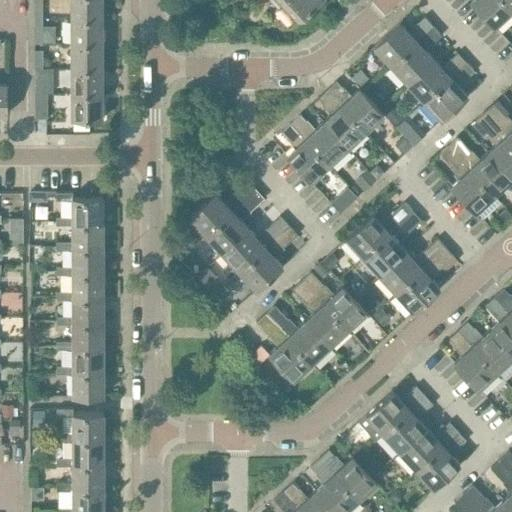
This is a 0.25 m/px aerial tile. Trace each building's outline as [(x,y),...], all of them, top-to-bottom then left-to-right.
[(42,0),(34,0),(35,18),(43,17),(42,0)] [(71,0),(71,17),(103,17),(102,0),(71,0)] [(285,0),(282,3),(296,19),(317,0),(285,0)] [(469,0),(494,26),(511,8),(503,0),(469,0)] [(511,0),(503,0),(511,8),(511,0)] [(399,22),(373,45),(390,64),(431,24),(423,16),(413,25),(414,26),(408,32),(399,22)] [(43,17),(35,18),(35,42),(43,42),(43,17)] [(71,17),(71,42),(103,42),(103,17),(71,17)] [(431,24),(390,64),(407,82),(433,58),(423,47),(428,43),(430,44),(440,35),(431,24)] [(71,42),(71,67),(103,67),(103,42),(71,42)] [(35,49),(35,67),(43,67),(43,49),(35,49)] [(433,58),(407,82),(424,101),(465,61),(456,52),(446,61),(447,63),(442,68),(433,58)] [(465,61),(424,101),(440,118),(466,94),(457,84),(462,79),(463,80),(474,71),(465,61)] [(35,67),(35,92),(48,92),(48,67),(43,67),(35,67)] [(71,67),(71,92),(103,92),(103,67),(71,67)] [(360,68),(351,76),(361,87),(370,79),(360,68)] [(327,88),(366,130),(384,113),(360,86),(351,94),(337,79),(327,88)] [(331,112),(323,120),(348,146),(366,130),(327,88),(317,97),(331,112)] [(35,92),(35,117),(48,117),(48,92),(35,92)] [(103,117),(103,92),(71,92),(72,117),(103,117)] [(497,99),(494,101),(506,114),(508,112),(497,99)] [(484,110),(511,139),(511,121),(507,116),(506,114),(494,101),(484,110)] [(396,109),(388,116),(395,124),(403,116),(396,109)] [(496,143),(488,150),(511,176),(511,139),(484,110),(475,119),(487,132),(496,143)] [(291,121),(330,163),(348,146),(323,120),(315,127),(301,112),(291,121)] [(475,119),(470,123),(483,137),(487,132),(475,119)] [(412,120),(400,131),(403,134),(412,144),(413,144),(424,133),(412,120)] [(296,145),(287,154),(311,180),(330,163),(291,121),(282,130),(296,145)] [(403,134),(394,143),(403,152),(412,144),(403,134)] [(448,143),(494,194),(511,177),(511,176),(488,150),(480,158),(471,149),(458,135),(448,143)] [(460,176),(451,184),(476,211),(494,194),(448,143),(439,152),(460,176)] [(377,163),(368,171),(375,179),(376,178),(383,171),(377,163)] [(366,169),(354,179),(363,189),(375,179),(368,171),(366,169)] [(216,191),(189,216),(206,234),(256,188),(247,179),(233,191),(233,192),(224,200),(216,191)] [(347,186),(339,194),(348,204),(357,195),(347,186)] [(256,188),(206,234),(223,252),(249,228),(241,219),(250,211),(264,198),(256,188)] [(72,199),(72,216),(72,221),(102,221),(102,195),(72,195),(72,191),(47,191),(47,189),(28,189),(28,199),(47,199),(47,195),(55,195),(55,199),(72,199)] [(345,237),(346,238),(362,255),(412,209),(403,200),(385,216),(387,218),(382,223),(372,212),(345,237)] [(504,208),(493,218),(501,226),(511,216),(504,208)] [(412,209),(362,255),(379,273),(405,249),(396,238),(402,233),(403,235),(421,219),(412,209)] [(249,228),(223,252),(239,270),(289,224),(280,215),(266,228),(257,236),(249,228)] [(72,224),(72,241),(72,244),(102,244),(102,221),(72,221),(72,216),(56,216),(56,224),(72,224)] [(289,224),(239,270),(256,289),(283,265),(274,255),(297,233),(289,224)] [(22,231),(9,231),(9,241),(22,241),(22,231)] [(405,249),(379,273),(395,291),(445,246),(436,236),(419,253),(420,254),(414,259),(405,249)] [(72,249),(72,265),(72,269),(102,270),(102,244),(72,244),(72,241),(56,241),(56,249),(72,249)] [(445,246),(395,291),(413,310),(439,286),(429,275),(435,270),(436,271),(454,255),(445,246)] [(332,252),(322,261),(329,269),(339,259),(332,252)] [(320,262),(314,268),(322,277),(329,270),(320,261),(320,262)] [(72,273),(72,290),(72,294),(102,294),(102,270),(72,269),(72,265),(56,265),(56,273),(72,273)] [(207,266),(198,275),(214,293),(222,284),(224,283),(207,266)] [(302,279),(348,329),(367,311),(342,285),(333,293),(311,270),(302,279)] [(314,311),(306,318),(330,345),(348,329),(302,279),(292,287),(305,301),(314,311)] [(222,284),(214,293),(221,300),(230,292),(222,284)] [(494,296),(511,315),(511,298),(511,297),(511,296),(511,295),(504,287),(494,296)] [(73,315),(72,315),(72,319),(103,319),(102,294),(72,294),(72,290),(56,290),(56,299),(72,299),(73,315)] [(372,294),(363,302),(370,310),(379,302),(372,294)] [(500,318),(490,327),(511,351),(511,315),(494,296),(485,304),(494,314),(495,313),(500,318)] [(265,312),(312,362),(330,345),(306,318),(297,327),(285,314),(275,303),(265,312)] [(381,307),(373,315),(382,325),(390,317),(381,307)] [(294,379),(312,362),(265,312),(256,320),(278,344),(269,353),(294,379)] [(73,340),(72,340),(72,345),(103,344),(103,319),(72,319),(72,315),(55,314),(55,322),(73,322),(73,340)] [(458,329),(497,371),(511,356),(511,351),(490,327),(480,337),(475,331),(476,330),(467,320),(458,329)] [(464,352),(454,361),(478,387),(497,371),(458,329),(449,337),(457,347),(459,346),(464,352)] [(72,348),(72,364),(72,369),(103,369),(103,344),(72,345),(72,340),(55,340),(55,348),(72,348)] [(261,344),(249,354),(257,363),(269,353),(261,344)] [(73,373),(73,395),(103,394),(103,369),(72,369),(72,364),(56,365),(56,373),(73,373)] [(365,413),(358,420),(358,421),(375,438),(382,432),(424,393),(415,384),(405,393),(407,394),(401,399),(392,389),(365,413)] [(432,402),(424,393),(382,432),(399,450),(425,426),(416,416),(422,410),(423,411),(432,402)] [(511,402),(508,398),(498,407),(508,417),(511,413),(511,402)] [(13,403),(0,403),(0,412),(1,412),(1,415),(13,415),(13,403)] [(73,415),(73,431),(73,436),(103,436),(103,411),(73,411),(73,407),(55,407),(56,415),(73,415)] [(32,408),(32,423),(44,424),(45,408),(32,408)] [(19,418),(9,418),(9,429),(19,429),(19,418)] [(425,426),(399,450),(415,468),(457,429),(449,420),(439,430),(440,431),(435,436),(425,426)] [(457,429),(415,468),(433,486),(459,462),(450,452),(455,447),(456,448),(466,439),(457,429)] [(73,440),(73,457),(73,461),(103,461),(103,436),(73,436),(73,431),(56,432),(56,440),(73,440)] [(318,456),(357,498),(371,485),(375,481),(365,470),(355,459),(351,455),(341,464),(336,459),(337,458),(334,455),(337,452),(331,446),(328,448),(318,456)] [(511,472),(511,452),(509,450),(499,458),(511,472)] [(324,480),(315,489),(330,505),(336,511),(341,511),(357,498),(318,456),(309,465),(318,474),(319,474),(324,480)] [(73,481),(72,484),(103,484),(103,461),(73,461),(73,457),(56,457),(56,464),(73,464),(73,481)] [(511,487),(511,490),(502,499),(508,505),(511,508),(511,472),(499,458),(490,467),(507,486),(509,484),(511,487)] [(73,489),(73,506),(73,511),(103,511),(103,484),(72,484),(73,481),(56,481),(56,489),(73,489)] [(297,505),(303,511),(336,511),(330,505),(315,489),(305,498),(300,492),(301,490),(292,481),(282,489),(297,505)] [(474,505),(480,511),(511,511),(511,508),(508,505),(502,499),(493,508),(488,502),(490,501),(473,483),(463,492),(474,505)] [(42,487),(31,487),(31,498),(42,498),(42,487)] [(396,487),(388,494),(395,502),(400,498),(400,492),(396,487)] [(288,511),(303,511),(297,505),(282,489),(273,498),(282,507),(283,506),(288,511)] [(480,511),(474,505),(463,492),(454,500),(464,511),(480,511)]
